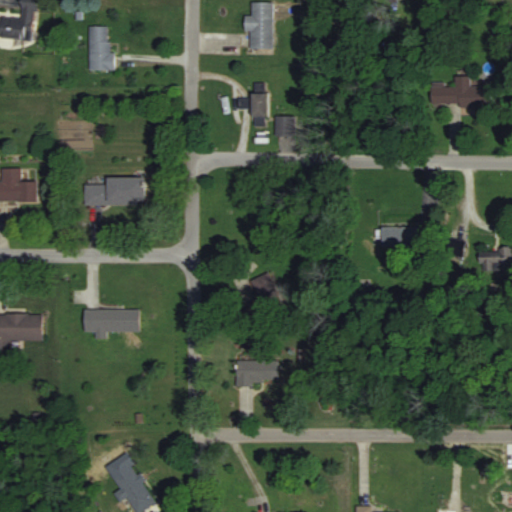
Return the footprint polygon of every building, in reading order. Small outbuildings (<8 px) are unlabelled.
[(0,36),(34,40),(38,2),(24,0),(21,22),(0,19),(0,31),(0,32),(0,36)] [(274,1),(253,1),(253,14),(246,14),(246,30),(251,30),(251,48),(274,48),(274,1)] [(90,69),(115,69),(115,51),(110,51),(110,25),(90,25),(90,69)] [(432,82),(432,104),(491,105),(491,85),(471,85),(471,75),(455,75),(455,83),(432,82)] [(269,92),(252,91),(252,98),(240,98),(240,106),(254,106),(254,124),(268,125),(269,92)] [(296,134),(296,115),(276,115),(276,134),(296,134)] [(0,181),(0,200),(37,201),(38,180),(21,180),(21,167),(3,167),(2,181),(0,181)] [(147,176),(109,176),(109,183),(85,183),(85,204),(147,204),(147,176)] [(383,226),(383,245),(431,245),(431,226),(383,226)] [(511,272),(511,250),(482,250),(481,271),(511,272)] [(251,280),(259,298),(248,303),(256,321),(284,309),(268,273),(251,280)] [(107,338),(107,331),(140,331),(140,309),(85,309),(85,332),(95,332),(95,338),(107,338)] [(10,340),(43,340),(43,313),(0,313),(0,349),(10,350),(10,340)] [(279,359),(236,359),(236,383),(279,383),(279,359)] [(137,511),(139,511),(155,502),(132,462),(112,474),(125,496),(127,495),(137,511)]
